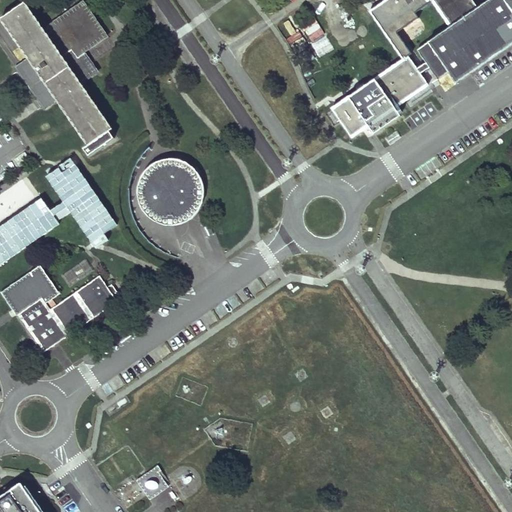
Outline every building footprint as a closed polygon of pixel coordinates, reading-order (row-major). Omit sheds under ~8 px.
[(403,60),(408,57),(412,54),(397,32),(418,18),(414,13),(433,0),(385,0),(369,11),(403,60)] [(457,82),(511,43),(511,0),(489,0),(478,8),(451,26),(419,49),(439,78),(449,71),(457,82)] [(433,0),(451,26),(478,8),(472,0),(433,0)] [(26,2),(0,19),(0,20),(26,59),(14,68),(44,111),(59,100),(57,96),(45,104),(21,69),(32,61),(7,24),(26,10),(44,36),(47,34),(26,2)] [(105,36),(83,4),(56,22),(59,26),(47,34),(44,36),(26,10),(7,24),(32,61),(21,69),(45,104),(57,96),(59,100),(90,145),(83,150),(88,157),(114,139),(109,132),(75,83),(89,73),(76,55),(84,51),(105,36)] [(312,42),(324,35),(321,30),(309,36),(312,42)] [(75,83),(109,132),(113,129),(81,84),(98,72),(84,51),(76,55),(89,73),(75,83)] [(428,85),(408,57),(403,60),(333,109),(352,138),(369,126),(375,134),(400,116),(395,108),(428,85)] [(196,168),(193,165),(190,163),(186,161),(182,159),(178,158),(174,158),(170,158),(166,158),(162,159),(158,161),(154,163),(151,165),(147,168),(145,171),(143,174),(141,178),(139,183),(138,187),(138,192),(138,195),(139,199),(140,203),(142,207),(144,211),(147,214),(150,217),(154,219),(157,221),(161,223),(165,224),(169,224),(174,224),(178,224),(182,223),(186,221),(189,219),(193,217),(196,214),(199,211),(201,207),(203,204),(204,200),(205,195),(205,191),(205,187),(204,183),(203,179),(201,175),(199,172),(196,168)] [(61,275),(69,287),(94,271),(86,259),(61,275)] [(3,294),(17,315),(42,297),(46,303),(61,293),(41,264),(31,272),(32,274),(3,294)] [(32,274),(31,272),(1,292),(3,294),(32,274)] [(42,297),(17,315),(43,353),(118,302),(114,296),(108,288),(100,276),(51,310),(46,303),(42,297)] [(114,289),(112,286),(108,288),(114,296),(117,293),(114,289)] [(154,471),(140,481),(150,494),(163,484),(154,471)] [(47,511),(28,483),(26,484),(23,481),(0,496),(0,511),(47,511)]
